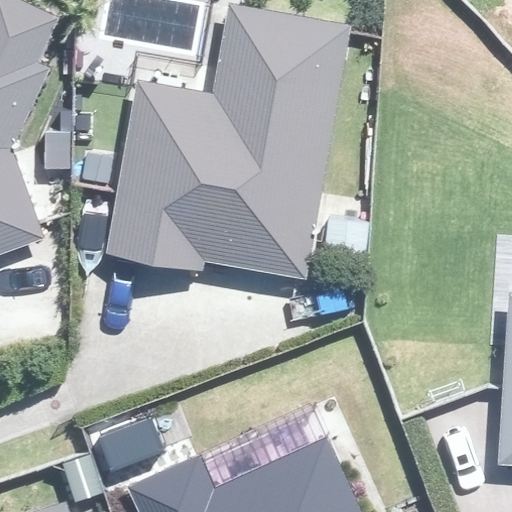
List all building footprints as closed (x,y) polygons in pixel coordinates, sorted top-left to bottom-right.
[(0,0),(0,250),(44,236),(12,140),(54,62),(37,53),(58,13),(33,0),(0,0)] [(313,274),(357,20),(242,0),(231,0),(216,91),(144,79),(114,247),(206,263),(207,256),(313,274)] [(377,220),(332,214),(327,258),(372,264),(377,220)] [(511,301),(503,456),(511,457),(511,301)] [(174,390),(87,433),(125,511),(362,511),(322,429),(218,480),(174,390)] [(75,511),(70,496),(19,511),(75,511)]
